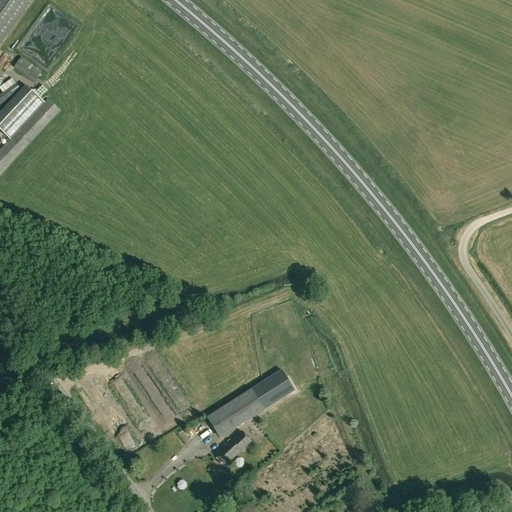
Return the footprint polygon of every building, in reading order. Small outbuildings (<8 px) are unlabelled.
[(0,0),(0,42),(29,0),(0,0)] [(22,58),(13,68),(33,82),(41,73),(22,58)] [(0,86),(0,89),(3,93),(0,94),(0,105),(20,91),(11,78),(0,86)] [(0,115),(0,130),(10,139),(44,102),(27,86),(0,115)] [(0,174),(59,111),(46,100),(44,102),(7,142),(10,139),(3,147),(0,149),(0,174)] [(219,439),(295,391),(283,370),(206,418),(219,439)] [(101,382),(107,391),(113,387),(108,378),(101,382)] [(180,386),(174,390),(181,399),(187,395),(180,386)] [(216,455),(226,465),(243,449),(244,450),(252,442),(242,431),(216,455)]
